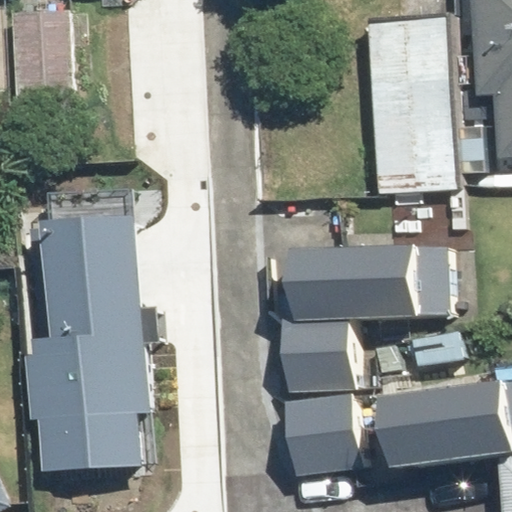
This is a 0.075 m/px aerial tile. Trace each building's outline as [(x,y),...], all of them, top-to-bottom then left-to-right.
[(511,159),(511,0),(482,0),(486,96),(504,95),(507,160),(511,159)] [(29,111),(84,110),(81,11),(26,13),(29,111)] [(388,194),(463,191),(456,22),(381,25),(388,194)] [(45,218),(59,462),(166,455),(151,211),(45,218)] [(304,323),(462,318),(460,248),(302,253),(304,323)] [(295,393),(365,391),(364,326),(293,328),(295,393)] [(487,330),(422,335),(425,368),(489,362),(487,330)] [(399,473),(511,455),(511,386),(389,405),(399,473)] [(301,477),(372,469),(363,397),(292,406),(301,477)] [(0,511),(11,511),(20,509),(0,463),(0,511)]
